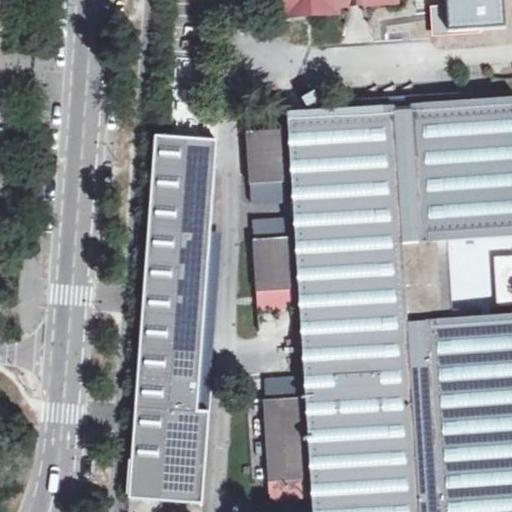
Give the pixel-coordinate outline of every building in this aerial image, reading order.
[(288,0),(289,12),(337,9),(336,3),(378,0),(288,0)] [(404,320),(445,318),(443,293),(424,294),(422,267),(442,266),(440,240),(511,235),(511,102),(511,99),(413,106),(414,111),(396,112),(396,107),(295,114),(297,139),(286,140),(285,132),(248,134),(252,183),(289,180),(288,174),(299,173),(304,246),(293,247),(292,240),(255,242),(260,311),(308,308),(308,325),(404,320)] [(156,137),(130,500),(203,506),(210,412),(199,412),(219,142),(156,137)] [(252,183),(252,203),(290,200),(289,180),(252,183)] [(254,222),(255,242),(292,240),(291,220),(254,222)] [(511,258),(493,260),(496,308),(511,306),(511,258)] [(422,267),(424,294),(443,293),(442,266),(422,267)] [(511,511),(511,314),(445,318),(404,320),(414,511),(511,511)] [(414,511),(404,320),(308,325),(314,407),(304,408),(304,400),(264,403),(271,500),(310,497),(310,511),(414,511)] [(264,403),(304,400),(302,378),(263,381),(264,403)]
